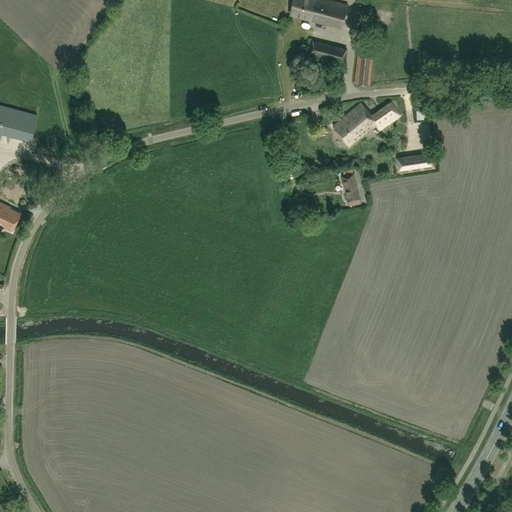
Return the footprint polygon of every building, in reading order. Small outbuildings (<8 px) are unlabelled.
[(294,0),(290,15),(312,20),(342,28),(348,5),(330,0),(294,0)] [(313,39),(307,59),(325,64),(327,59),(344,63),(348,49),(313,39)] [(370,86),(374,55),(358,53),(354,84),(370,86)] [(375,123),(380,130),(401,115),(391,102),(372,115),(362,103),(333,126),(349,145),(375,123)] [(0,138),(1,139),(10,106),(0,103),(0,138)] [(433,152),(397,158),(400,174),(435,168),(433,152)] [(350,205),(361,202),(354,173),(343,175),(350,205)] [(0,225),(12,231),(20,212),(10,208),(11,206),(7,204),(7,203),(0,199),(0,225)]
